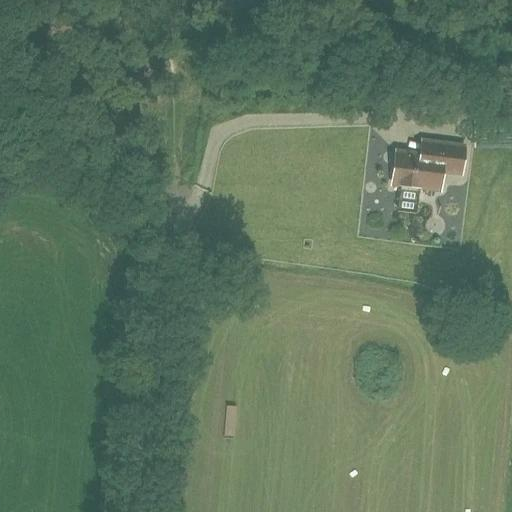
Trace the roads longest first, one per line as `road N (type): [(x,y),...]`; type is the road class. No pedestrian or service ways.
road 1 (track): [(138,511),(159,282),(185,220),(169,196)]
road 2 (track): [(185,220),(214,138),(232,125),(426,116)]
road 3 (track): [(131,0),(170,66),(169,196)]
road 4 (track): [(169,196),(0,99)]
